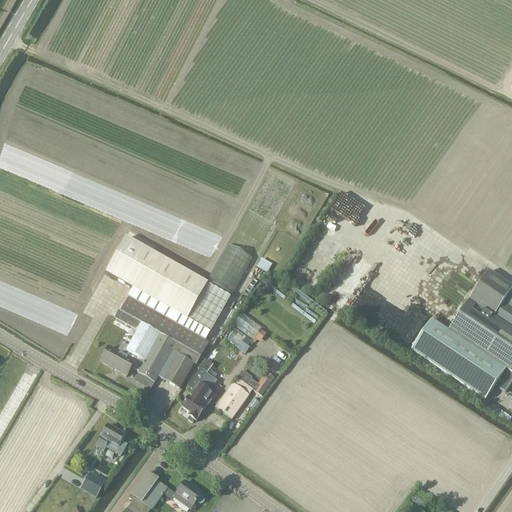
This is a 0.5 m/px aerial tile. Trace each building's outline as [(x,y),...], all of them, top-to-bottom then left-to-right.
[(207,285),(148,252),(126,239),(105,275),(187,321),(210,334),(230,298),(207,285)] [(505,395),(511,383),(511,288),(488,272),(448,332),(432,321),(411,352),(485,402),(494,387),(505,395)] [(208,344),(146,308),(128,298),(119,313),(140,325),(125,353),(126,354),(124,357),(120,365),(118,364),(114,371),(126,378),(131,369),(139,373),(137,375),(154,385),(158,378),(180,390),(194,365),(196,366),(208,344)] [(261,328),(263,325),(244,312),(233,327),(253,341),(252,342),(254,344),(256,341),(259,343),(266,335),(261,331),(262,329),(261,328)] [(124,357),(126,354),(125,353),(140,325),(119,313),(115,321),(128,328),(119,344),(122,345),(117,353),(109,348),(100,363),(114,371),(118,364),(120,365),(124,357)] [(253,344),(251,342),(246,338),(235,330),(227,341),(238,349),(237,350),(244,355),(253,344)] [(195,423),(205,409),(209,404),(206,402),(211,395),(207,392),(215,382),(213,381),(217,376),(210,371),(213,367),(202,359),(195,368),(198,370),(186,387),(193,392),(181,408),(191,415),(188,418),(195,423)] [(242,372),(237,379),(215,410),(231,421),(249,396),(248,396),(252,391),(263,399),(276,381),(265,373),(257,385),(251,380),(252,379),(242,372)] [(100,439),(95,448),(104,453),(105,450),(121,458),(127,446),(121,443),(125,436),(107,426),(100,439)] [(158,503),(163,496),(167,490),(157,483),(158,482),(147,473),(130,496),(135,499),(151,511),(158,503)] [(95,500),(104,488),(90,478),(82,490),(95,500)] [(167,490),(163,496),(172,502),(173,499),(190,511),(196,503),(198,505),(200,505),(202,505),(204,503),(204,500),(202,498),(201,497),(202,496),(184,483),(175,496),(167,490)] [(151,511),(135,499),(125,511),(151,511)]
